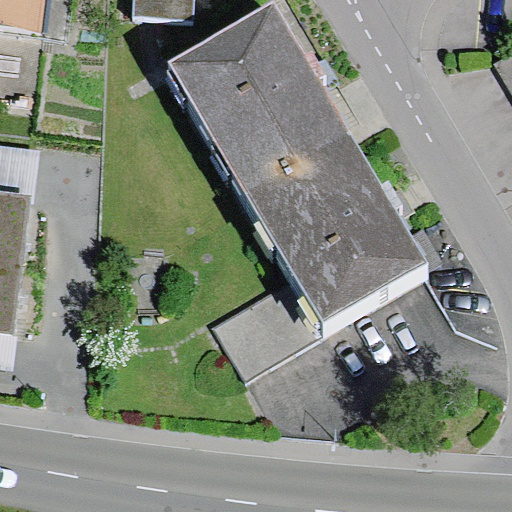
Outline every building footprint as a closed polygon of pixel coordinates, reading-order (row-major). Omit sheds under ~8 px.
[(0,0),(0,22),(22,25),(24,0),(0,0)] [(194,0),(133,0),(133,24),(193,27),(194,0)] [(246,211),(349,151),(318,98),(325,93),(311,70),(304,74),(273,21),(169,81),(246,211)] [(511,57),(495,68),(511,96),(511,57)] [(0,141),(0,180),(36,182),(38,143),(0,141)] [(349,151),(246,211),(290,286),(213,331),(246,387),(426,281),(394,226),(401,222),(388,199),(380,203),(349,151)] [(0,271),(19,273),(27,207),(0,204),(0,271)] [(19,273),(0,271),(0,338),(11,339),(19,273)]
